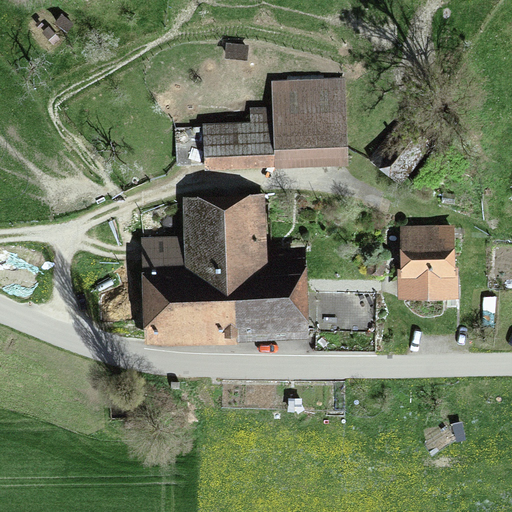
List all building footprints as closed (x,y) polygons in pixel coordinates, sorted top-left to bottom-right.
[(74,29),(64,20),(59,25),(68,34),(74,29)] [(250,51),(229,49),(228,61),(249,63),(250,51)] [(340,82),(277,85),(279,124),(281,149),(343,146),(340,82)] [(281,154),(281,149),(279,124),(275,124),(275,109),(253,110),(253,125),(177,129),(178,162),(211,161),(211,157),(281,154)] [(348,111),(348,121),(366,122),(367,111),(348,111)] [(403,130),(381,157),(398,172),(420,145),(403,130)] [(153,328),(295,324),(292,242),(258,242),(258,199),(192,200),(192,236),(150,237),(153,328)] [(444,289),(445,233),(421,232),(422,244),(412,244),(412,266),(406,266),(405,288),(444,289)] [(380,254),(369,254),(369,268),(380,268),(380,254)]
